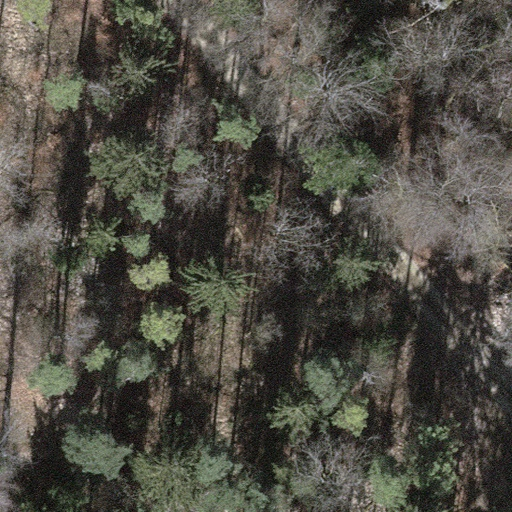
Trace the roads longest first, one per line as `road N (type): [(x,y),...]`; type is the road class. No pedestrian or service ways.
road 1 (track): [(511,370),(190,0)]
road 2 (track): [(492,511),(503,360)]
